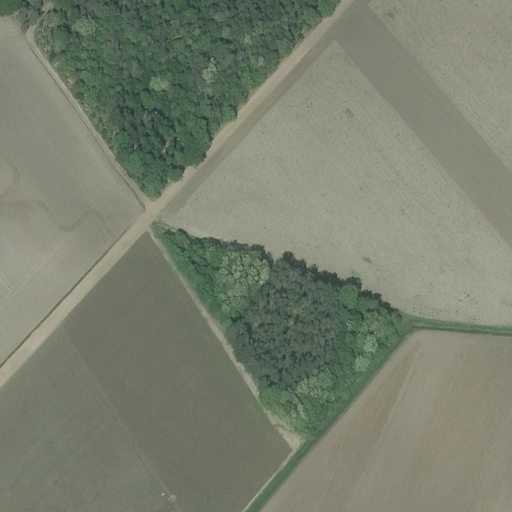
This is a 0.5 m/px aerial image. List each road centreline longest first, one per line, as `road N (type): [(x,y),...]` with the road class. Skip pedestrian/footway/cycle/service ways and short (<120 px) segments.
road 1 (track): [(345,0),(0,376)]
road 2 (track): [(53,0),(17,38),(151,212)]
